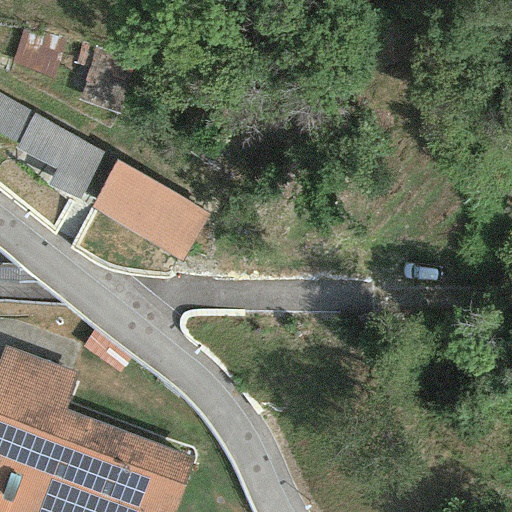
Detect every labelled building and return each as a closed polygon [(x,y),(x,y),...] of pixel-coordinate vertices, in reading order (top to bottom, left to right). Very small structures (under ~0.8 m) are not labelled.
[(63,38),(21,27),(12,65),(54,75),(63,38)] [(131,58),(92,47),(78,96),(116,107),(131,58)] [(104,149),(0,89),(0,130),(55,163),(45,175),(78,193),(104,149)] [(207,206),(120,151),(92,197),(178,251),(207,206)] [(0,511),(172,511),(193,458),(62,409),(74,375),(2,348),(0,352),(0,511)]
